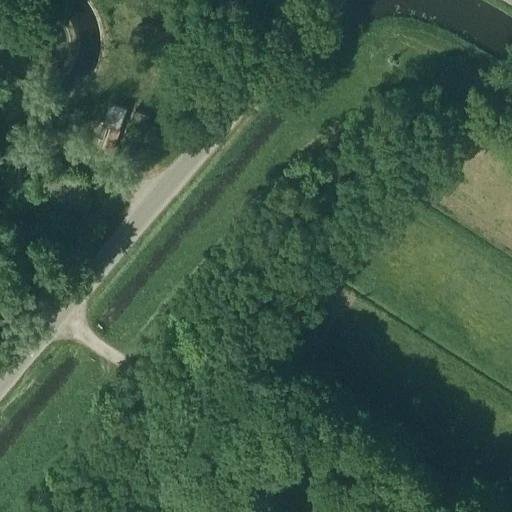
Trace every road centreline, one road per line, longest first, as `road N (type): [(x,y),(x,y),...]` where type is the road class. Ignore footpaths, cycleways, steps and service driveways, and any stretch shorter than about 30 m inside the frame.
road 1 (unclassified): [(0,385),(238,104),(295,0)]
road 2 (track): [(356,511),(59,315)]
